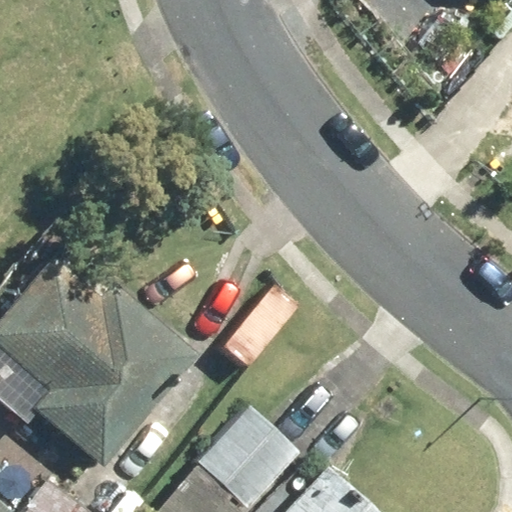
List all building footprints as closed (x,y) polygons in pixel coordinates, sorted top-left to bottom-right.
[(31,400),(103,458),(196,341),(132,290),(117,309),(50,255),(0,317),(0,349),(44,384),(31,400)] [(198,453),(246,496),(292,445),(243,402),(198,453)] [(378,511),(325,464),(280,511),(378,511)] [(26,511),(95,511),(55,478),(26,511)] [(0,492),(0,511),(11,501),(0,492)]
